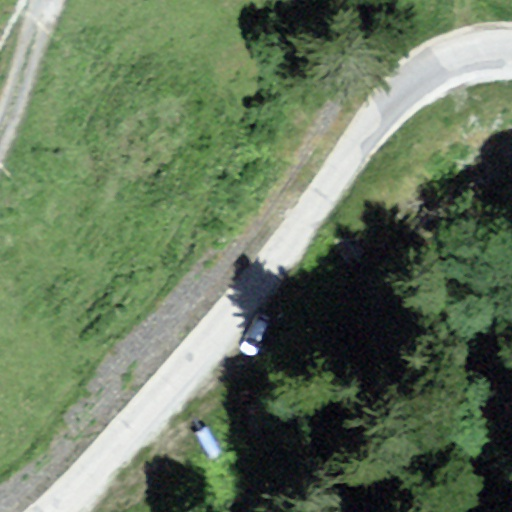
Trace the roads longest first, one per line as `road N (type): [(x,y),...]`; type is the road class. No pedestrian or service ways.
road 1 (unclassified): [(511,53),(446,61),(411,85),(216,339),(61,511)]
road 2 (track): [(0,143),(54,0)]
